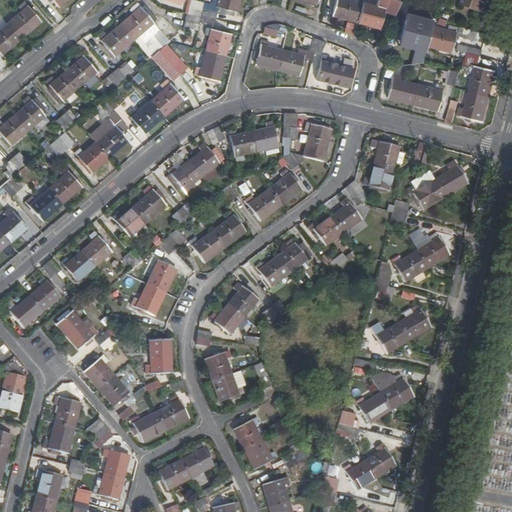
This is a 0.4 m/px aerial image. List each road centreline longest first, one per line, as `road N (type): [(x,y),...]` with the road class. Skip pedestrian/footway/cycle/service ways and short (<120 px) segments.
road 1 (residential): [(359,114),(329,191),(233,263),(193,315),(188,366),(212,427)]
road 2 (residential): [(504,150),(412,511)]
road 3 (residential): [(0,285),(181,131),(230,107)]
road 4 (residential): [(359,114),(370,66),(363,52),(276,18),(248,32),(230,107)]
road 5 (residential): [(40,391),(57,372),(70,373),(144,465)]
road 6 (residential): [(359,114),(504,150)]
road 7 (residential): [(230,107),(292,101),(359,114)]
road 8 (residential): [(40,391),(11,511)]
